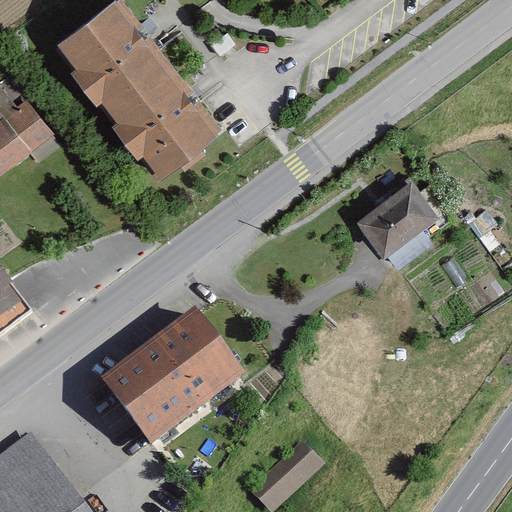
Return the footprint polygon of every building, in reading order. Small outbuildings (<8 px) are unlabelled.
[(128,0),(121,0),(63,44),(163,179),(227,132),(128,0)] [(6,85),(0,88),(0,176),(58,135),(31,97),(20,105),(6,85)] [(423,180),(367,219),(394,258),(398,254),(431,232),(450,219),(423,180)] [(431,232),(398,254),(406,267),(440,244),(431,232)] [(3,267),(0,269),(0,334),(34,309),(3,267)] [(208,310),(113,378),(160,444),(256,376),(208,310)] [(93,511),(37,433),(0,459),(0,511),(93,511)] [(310,441),(256,487),(277,511),(280,511),(333,467),(310,441)]
